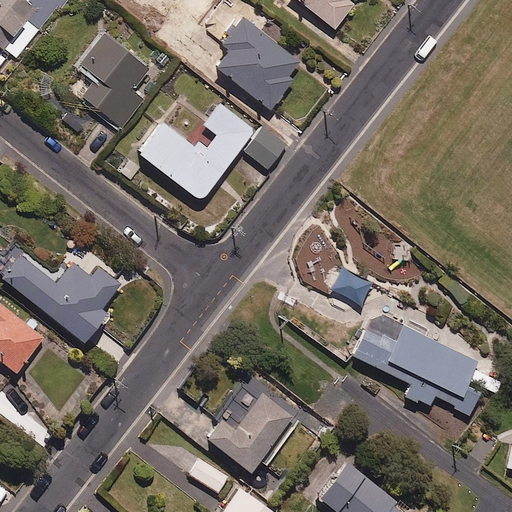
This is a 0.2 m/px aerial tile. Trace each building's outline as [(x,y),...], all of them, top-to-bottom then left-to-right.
[(0,0),(0,47),(19,62),(66,0),(27,0),(26,2),(24,0),(0,0)] [(297,0),(335,28),(353,4),(347,0),(297,0)] [(299,61),(241,16),(219,45),(227,51),(215,67),(269,109),(292,79),(288,76),(299,61)] [(148,68),(102,30),(75,63),(94,79),(80,96),(120,129),(143,101),(130,91),(148,68)] [(255,128),(218,100),(199,125),(212,135),(205,145),(196,138),(192,144),(162,121),(137,154),(192,196),(203,196),(255,128)] [(285,145),(261,127),(243,152),(266,170),(285,145)] [(58,282),(15,248),(0,266),(0,279),(82,345),(105,315),(100,311),(120,286),(97,268),(89,278),(72,264),(58,282)] [(42,339),(0,305),(0,363),(14,374),(42,339)] [(395,343),(366,328),(352,357),(409,385),(404,396),(428,408),(434,397),(469,414),(479,394),(466,388),(478,364),(403,327),(395,343)] [(293,417),(262,393),(239,424),(226,414),(205,441),(249,474),(293,417)] [(227,477),(199,459),(188,475),(216,493),(227,477)] [(398,506),(346,464),(317,500),(331,511),(397,511),(395,509),(398,506)] [(270,511),(238,489),(221,511),(270,511)]
